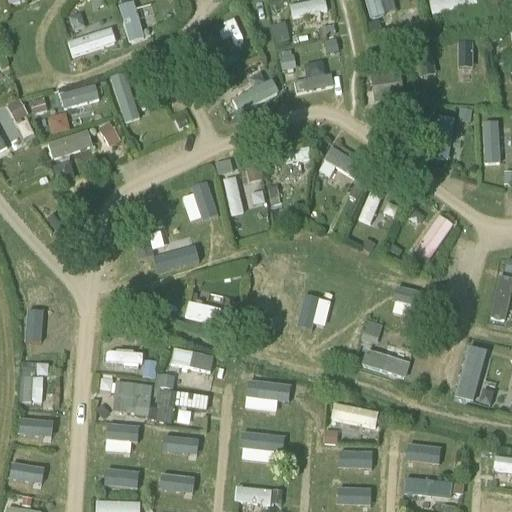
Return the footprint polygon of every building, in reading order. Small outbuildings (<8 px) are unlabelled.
[(89,0),(93,11),(114,5),(112,0),(89,0)] [(371,0),(375,19),(395,15),(392,0),(371,0)] [(480,0),(435,0),(436,18),(482,16),(480,0)] [(501,12),(498,0),(489,0),(485,1),(488,15),(501,12)] [(296,5),(297,22),(335,21),(334,4),(296,5)] [(141,24),(147,23),(144,5),(126,9),(133,41),(144,39),(141,24)] [(241,21),(230,26),(242,54),(252,49),(241,21)] [(381,35),(378,23),(365,27),(369,38),(381,35)] [(270,29),(275,46),(289,42),(284,25),(270,29)] [(83,63),(123,50),(115,27),(75,40),(83,63)] [(333,28),(317,31),(319,40),(334,38),(333,28)] [(335,42),(322,44),(325,57),(338,54),(335,42)] [(237,64),(234,57),(224,61),(227,68),(237,64)] [(293,58),(279,61),(282,74),(296,72),(293,58)] [(215,85),(219,93),(227,89),(223,81),(227,80),(224,73),(210,79),(213,86),(215,85)] [(399,76),(374,80),(377,101),(402,97),(399,76)] [(115,83),(134,128),(146,123),(127,78),(115,83)] [(247,115),(271,108),(266,92),(242,99),(247,115)] [(43,102),(31,105),(34,117),(47,114),(43,102)] [(18,103),(6,110),(14,125),(27,118),(18,103)] [(472,114),(459,112),(457,125),(470,126),(472,114)] [(183,119),(174,123),(179,133),(188,128),(183,119)] [(120,143),(109,125),(97,132),(108,150),(120,143)] [(504,168),(506,126),(492,126),(490,168),(504,168)] [(85,161),(82,146),(62,151),(60,143),(50,145),(56,168),(85,161)] [(300,180),(298,170),(317,167),(315,152),(280,157),(284,182),(300,180)] [(326,175),(339,179),(340,176),(364,185),(370,167),(333,155),(326,175)] [(248,186),(261,183),(258,170),(245,173),(248,186)] [(239,223),(252,219),(240,181),(228,185),(239,223)] [(377,233),(396,188),(381,181),(362,226),(377,233)] [(356,185),(348,199),(356,203),(363,190),(356,185)] [(276,188),(267,190),(270,207),(279,205),(276,188)] [(181,259),(190,248),(158,219),(149,230),(181,259)] [(418,248),(430,261),(457,235),(445,222),(418,248)] [(359,251),(369,256),(374,246),(364,242),(359,251)] [(395,264),(401,254),(390,247),(384,257),(395,264)] [(18,264),(26,281),(39,275),(31,258),(18,264)] [(258,309),(273,310),(276,273),(261,272),(258,309)] [(31,285),(33,304),(51,303),(50,283),(31,285)] [(193,325),(232,328),(234,310),(194,307),(193,325)] [(304,315),(295,343),(334,355),(343,327),(304,315)] [(290,325),(272,321),(269,336),(287,340),(290,325)] [(375,335),(364,332),(360,343),(372,347),(375,335)] [(125,352),(136,354),(134,364),(161,369),(165,348),(127,341),(125,352)] [(390,341),(389,358),(411,360),(413,344),(390,341)] [(339,359),(363,365),(367,348),(344,342),(339,359)] [(195,376),(198,356),(179,353),(175,372),(195,376)] [(200,387),(229,388),(229,365),(200,364),(200,387)] [(46,405),(47,378),(29,378),(29,405),(46,405)] [(154,414),(152,388),(120,390),(121,416),(154,414)] [(178,394),(176,407),(210,412),(212,399),(178,394)] [(164,395),(163,424),(174,425),(176,395),(164,395)] [(108,422),(107,442),(145,443),(146,423),(108,422)] [(193,444),(193,431),(172,430),(171,456),(208,457),(209,444),(193,444)] [(413,447),(412,463),(449,464),(449,448),(413,447)] [(511,459),(499,460),(498,478),(511,478),(511,459)] [(163,465),(163,484),(206,486),(207,467),(163,465)] [(456,498),(455,482),(409,483),(409,500),(456,498)] [(347,484),(332,485),(332,498),(348,497),(347,484)] [(267,511),(267,510),(274,511),(275,492),(241,491),(241,508),(252,508),(251,511),(267,511)] [(174,511),(174,502),(160,503),(160,511),(174,511)]
